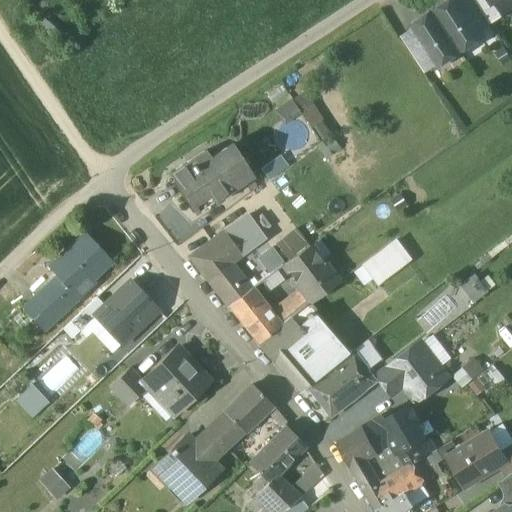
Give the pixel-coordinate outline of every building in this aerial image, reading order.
[(459,0),(451,0),(433,12),(460,52),(483,36),(479,29),(459,0)] [(490,22),(475,0),(459,0),(479,29),(490,22)] [(475,0),(490,22),(506,12),(498,0),(496,0),(497,0),(496,0),(475,0)] [(460,52),(433,12),(410,27),(413,31),(434,64),(437,67),(460,52)] [(511,25),(502,33),(511,45),(511,44),(511,25)] [(434,64),(413,31),(401,39),(423,71),(434,64)] [(282,120),(299,110),(290,97),(274,108),(282,120)] [(231,147),(193,170),(189,163),(171,175),(192,206),(208,195),(213,203),(251,178),(231,147)] [(258,208),(247,215),(264,238),(263,239),(271,249),(283,240),(258,208)] [(247,215),(235,225),(251,247),(263,239),(264,238),(247,215)] [(251,247),(235,225),(224,233),(241,255),(251,247)] [(113,262),(85,232),(49,266),(58,276),(51,283),(72,306),(97,283),(94,280),(113,262)] [(224,233),(191,257),(208,279),(230,263),(241,255),(224,233)] [(295,256),(283,240),(271,249),(278,257),(283,265),(295,256)] [(392,243),(361,266),(369,276),(399,253),(392,243)] [(295,256),(283,265),(301,287),(325,268),(308,246),(295,256)] [(399,253),(369,276),(377,286),(407,263),(399,253)] [(278,257),(244,282),(250,289),(283,265),(278,257)] [(230,263),(208,279),(217,292),(239,276),(230,263)] [(325,268),(301,287),(312,302),(336,284),(325,268)] [(239,276),(217,292),(228,306),(250,289),(244,282),(239,276)] [(105,306),(94,316),(121,344),(158,309),(131,281),(105,306)] [(51,283),(24,308),(45,331),(72,306),(51,283)] [(250,289),(228,306),(237,317),(259,301),(250,289)] [(97,297),(71,322),(79,330),(94,316),(105,306),(97,297)] [(291,298),(270,314),(281,326),(301,310),(291,298)] [(270,314),(259,301),(237,317),(259,344),(281,326),(270,314)] [(319,378),(348,356),(313,312),(297,325),(309,339),(294,350),(305,362),(314,372),(317,376),(318,377),(319,378)] [(292,319),(259,345),(276,365),(294,350),(309,339),(297,325),(292,319)] [(421,343),(377,377),(391,395),(402,388),(411,389),(419,399),(447,377),(421,343)] [(193,367),(176,349),(146,377),(165,398),(161,402),(174,416),(189,402),(187,400),(195,393),(197,395),(211,381),(196,364),(193,367)] [(294,350),(276,365),(287,376),(305,362),(294,350)] [(319,378),(309,386),(329,416),(375,381),(354,352),(348,356),(319,378)] [(454,375),(463,385),(482,368),(473,358),(454,375)] [(305,362),(287,376),(300,391),(318,377),(317,376),(314,372),(305,362)] [(130,369),(111,387),(129,406),(148,388),(130,369)] [(492,383),(483,371),(464,387),(473,398),(492,383)] [(34,384),(17,400),(33,417),(50,401),(34,384)] [(272,405),(252,385),(225,412),(226,412),(245,431),(245,432),(272,405)] [(410,405),(393,415),(391,411),(378,418),(393,442),(391,443),(397,453),(423,438),(416,425),(420,423),(410,405)] [(245,431),(226,412),(210,427),(229,447),(245,431)] [(378,418),(336,442),(350,466),(365,457),(391,443),(393,442),(378,418)] [(229,447),(210,427),(201,436),(219,456),(229,447)] [(286,427),(249,463),(262,476),(268,482),(276,475),(306,447),(286,427)] [(490,432),(447,457),(458,474),(457,475),(465,489),(476,482),(475,480),(500,465),(499,464),(506,460),(501,452),(502,452),(490,432)] [(195,442),(189,436),(174,451),(173,450),(156,466),(171,482),(166,487),(167,488),(170,485),(186,503),(221,470),(213,462),(219,456),(201,436),(195,442)] [(423,438),(397,453),(406,468),(423,457),(435,450),(428,438),(424,440),(423,438)] [(511,444),(502,452),(501,452),(506,460),(499,464),(500,465),(507,476),(510,474),(511,472),(511,444)] [(365,457),(350,466),(358,479),(373,471),(365,457)] [(423,457),(408,466),(419,484),(421,483),(434,475),(423,457)] [(315,464),(294,484),(301,493),(303,494),(321,477),(315,464)] [(406,468),(380,484),(373,471),(358,479),(377,510),(415,486),(419,484),(408,466),(406,468)] [(69,488),(51,469),(40,479),(58,498),(69,488)] [(259,491),(257,493),(268,506),(288,487),(276,475),(268,482),(259,491)] [(262,476),(253,485),(259,491),(268,482),(262,476)] [(419,484),(415,486),(421,496),(428,492),(421,483),(419,484)] [(449,485),(429,497),(436,507),(455,495),(449,485)] [(288,487),(268,506),(273,511),(279,511),(298,498),(288,487)] [(273,511),(268,506),(257,493),(246,503),(254,511),(256,511),(258,510),(259,511),(273,511)] [(460,511),(465,509),(459,499),(440,510),(441,511),(460,511)] [(511,511),(511,501),(495,511),(511,511)] [(433,511),(429,503),(411,511),(433,511)]
